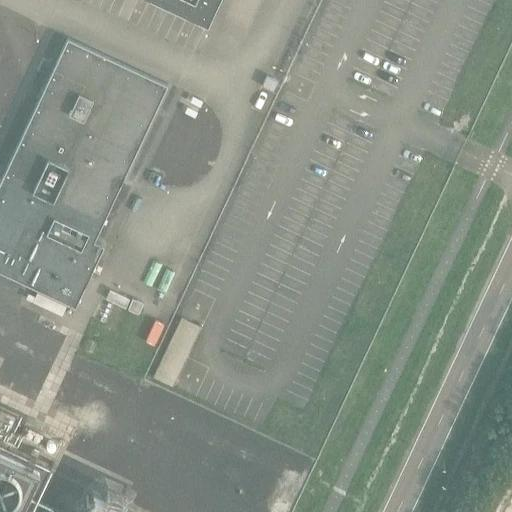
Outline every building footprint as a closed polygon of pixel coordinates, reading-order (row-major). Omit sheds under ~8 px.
[(218,0),(151,0),(206,26),(218,0)] [(0,108),(5,110),(34,44),(13,35),(0,64),(0,108)] [(75,307),(103,246),(93,241),(167,85),(67,38),(0,180),(0,271),(25,284),(75,307)] [(174,384),(201,324),(181,315),(154,375),(174,384)] [(85,511),(136,511),(93,495),(85,511)]
